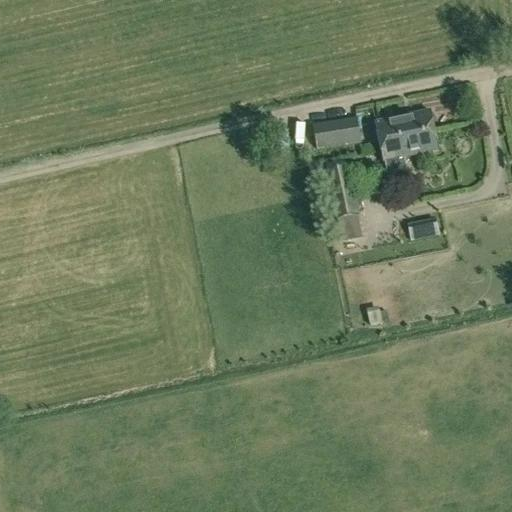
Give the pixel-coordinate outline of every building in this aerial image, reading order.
[(379,143),(433,131),(429,112),(375,124),(379,143)] [(361,144),(357,119),(312,125),(312,128),(316,151),(361,144)] [(437,151),(433,131),(379,143),(383,163),(384,162),(387,174),(406,170),(404,158),(437,151)] [(336,220),(341,246),(358,243),(353,217),(359,216),(348,167),(326,171),(336,220)] [(435,217),(426,219),(429,237),(439,235),(435,217)] [(366,307),(369,323),(370,327),(382,325),(378,305),(366,307)]
